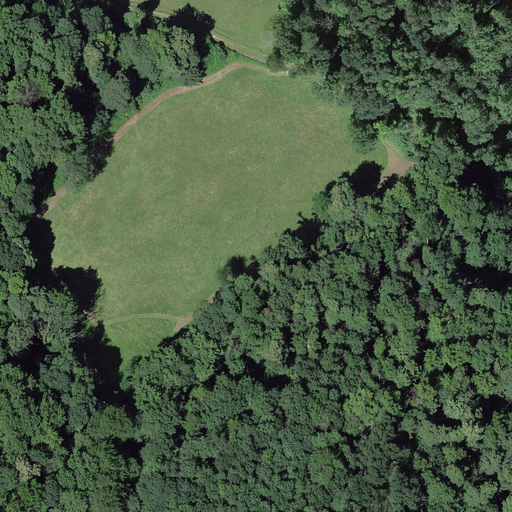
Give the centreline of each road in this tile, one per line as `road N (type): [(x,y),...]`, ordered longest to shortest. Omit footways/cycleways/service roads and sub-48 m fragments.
road 1 (track): [(91,0),(176,20),(366,99),(464,207),(511,305)]
road 2 (track): [(107,511),(103,421),(40,283),(0,236)]
